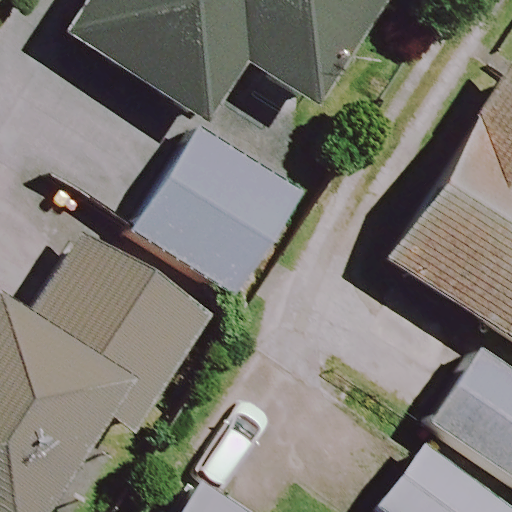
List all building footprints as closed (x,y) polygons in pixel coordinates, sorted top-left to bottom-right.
[(378,0),(80,0),(48,49),(187,140),(226,80),(295,126),(378,0)] [(511,132),(511,60),(432,10),(290,237),(509,373),(511,369),(511,140),(509,138),(511,132)] [(281,205),(182,142),(116,246),(215,309),(281,205)] [(185,333),(61,250),(3,336),(0,334),(0,511),(27,511),(86,424),(113,441),(185,333)] [(511,398),(460,365),(413,440),(511,502),(511,398)] [(477,511),(407,461),(370,511),(477,511)]
